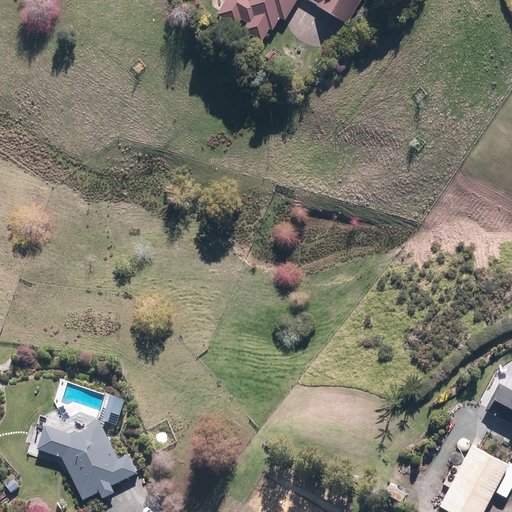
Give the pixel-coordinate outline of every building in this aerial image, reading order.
[(228,0),(220,14),(240,25),(244,18),(251,22),(246,29),(265,41),(273,27),(275,29),(282,16),(287,19),(298,0),(228,0)] [(350,22),(362,0),(322,0),(320,5),(350,22)] [(268,57),(274,61),(278,54),(273,50),(268,57)] [(108,394),(64,378),(55,401),(65,421),(82,413),(99,419),(108,394)] [(511,386),(501,380),(486,407),(511,420),(511,386)] [(130,399),(109,392),(99,418),(120,426),(130,399)] [(129,477),(100,418),(71,433),(47,425),(39,448),(64,456),(85,498),(129,477)] [(468,511),(484,511),(511,460),(511,459),(475,440),(463,462),(457,459),(445,481),(453,485),(445,500),(468,511)] [(17,479),(8,485),(13,492),(22,486),(17,479)]
